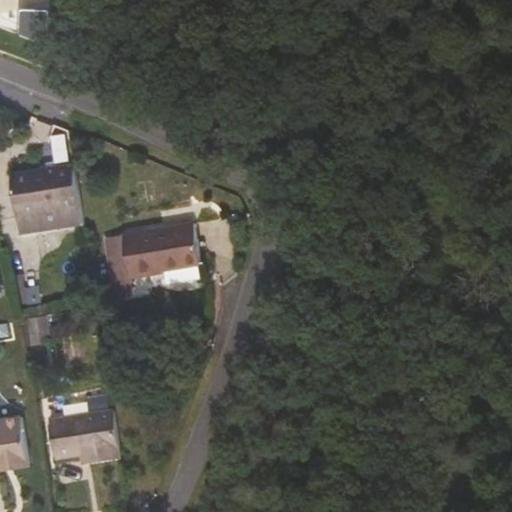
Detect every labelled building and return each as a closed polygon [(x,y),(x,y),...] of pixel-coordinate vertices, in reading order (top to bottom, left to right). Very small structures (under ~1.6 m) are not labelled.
[(76,166),(15,176),(25,234),(85,225),(76,166)] [(166,271),(201,265),(195,225),(131,235),(132,236),(106,240),(116,299),(134,296),(132,278),(153,275),(153,271),(166,269),(166,271)] [(204,277),(201,265),(166,271),(167,278),(169,284),(204,277)] [(167,278),(166,271),(166,269),(153,271),(153,275),(154,279),(167,278)] [(137,370),(131,331),(118,333),(125,372),(137,370)] [(123,459),(115,411),(51,422),(57,459),(88,454),(90,464),(123,459)] [(22,417),(0,420),(0,471),(0,472),(0,471),(0,466),(30,461),(22,417)]
